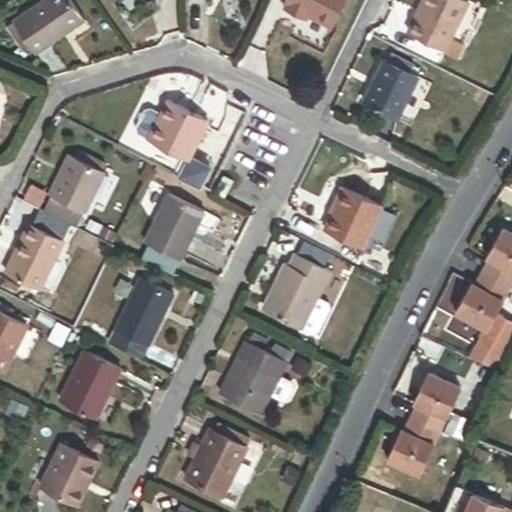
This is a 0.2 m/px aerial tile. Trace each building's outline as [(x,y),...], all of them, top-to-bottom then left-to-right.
[(29,51),(34,59),(84,25),(66,0),(44,0),(10,24),(29,51)] [(332,33),(347,0),(287,0),(287,2),(282,13),(308,25),(309,22),(332,33)] [(464,12),(468,3),(461,0),(424,0),(420,11),(415,8),(402,35),(444,55),(450,44),(461,49),(467,36),(471,38),(474,33),(469,31),(475,17),(464,12)] [(420,11),(424,0),(418,0),(415,8),(420,11)] [(10,24),(2,30),(21,56),(29,51),(10,24)] [(379,62),(358,105),(408,130),(417,111),(422,114),(426,107),(421,104),(429,87),(416,81),(417,80),(408,76),(412,67),(388,55),(384,64),(379,62)] [(166,100),(144,141),(190,163),(209,122),(166,100)] [(102,172),(106,165),(78,152),(75,158),(66,154),(46,196),(49,197),(42,213),(69,226),(76,229),(84,214),(86,215),(106,174),(102,172)] [(222,177),(213,194),(224,200),(233,182),(222,177)] [(387,208),(344,187),(329,216),(331,217),(324,232),(366,252),(387,208)] [(142,243),(182,262),(206,213),(166,193),(142,243)] [(36,225),(63,238),(69,226),(42,213),(36,225)] [(65,243),(26,224),(1,273),(40,292),(65,243)] [(511,292),(511,235),(506,232),(490,262),(492,263),(484,277),(511,292)] [(330,271),(335,261),(309,248),(304,258),(330,271)] [(263,311),(307,333),(336,274),(330,271),(304,258),(297,255),(291,267),(286,265),(263,311)] [(488,337),(511,294),(511,292),(484,277),(476,291),(474,290),(457,320),(488,337)] [(142,363),(176,296),(139,278),(112,333),(106,345),(142,363)] [(31,324),(0,308),(0,368),(7,372),(31,324)] [(86,317),(81,327),(105,338),(110,328),(86,317)] [(58,320),(48,338),(63,346),(73,327),(58,320)] [(251,345),(267,353),(272,343),(256,335),(251,345)] [(220,396),(265,418),(292,365),(267,353),(251,345),(247,343),(220,396)] [(58,399),(99,418),(125,367),(84,347),(58,399)] [(300,359),(292,373),(308,381),(316,368),(300,359)] [(442,436),(464,390),(431,375),(417,406),(419,407),(412,422),(442,436)] [(22,403),(15,416),(25,421),(32,408),(22,403)] [(421,481),(442,436),(412,422),(406,436),(403,435),(389,467),(421,481)] [(254,441),(221,425),(217,432),(251,448),(254,441)] [(217,432),(211,429),(200,451),(196,459),(185,481),(227,502),(253,450),(251,448),(217,432)] [(63,443),(40,490),(82,510),(105,463),(63,443)] [(196,459),(200,451),(193,447),(189,456),(196,459)] [(511,511),(511,510),(476,495),(469,511),(511,511)]
